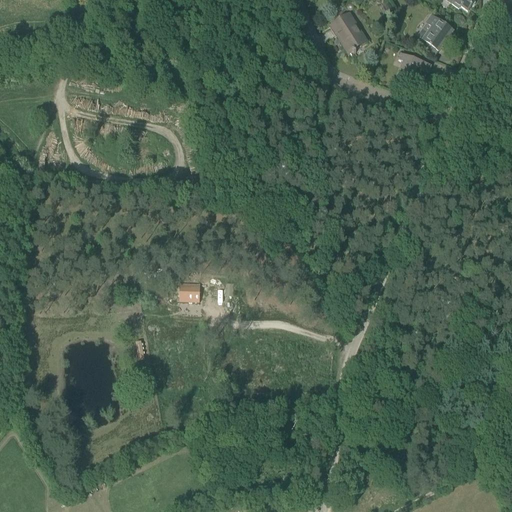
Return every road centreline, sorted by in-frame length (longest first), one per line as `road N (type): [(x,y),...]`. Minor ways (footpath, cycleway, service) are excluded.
road 1 (unclassified): [(324,511),(345,370),(444,122)]
road 2 (track): [(352,352),(304,248),(148,0)]
road 3 (track): [(58,97),(31,174),(20,406),(10,419)]
road 4 (track): [(58,97),(70,107),(62,116),(69,153),(91,177),(170,178),(182,158),(174,136),(124,121)]
road 5 (residential): [(444,122),(333,81),(291,0)]
road 6 (track): [(399,511),(511,441)]
road 7 (unclassified): [(444,122),(494,0)]
